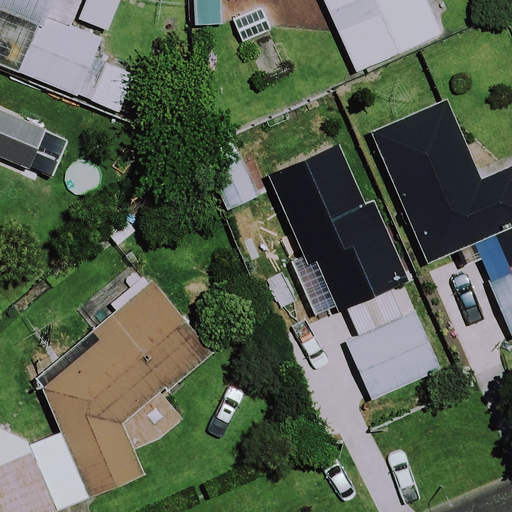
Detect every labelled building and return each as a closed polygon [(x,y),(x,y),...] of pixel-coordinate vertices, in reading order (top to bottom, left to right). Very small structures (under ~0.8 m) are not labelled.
[(0,0),(0,65),(121,114),(137,75),(94,57),(101,40),(73,29),(84,0),(0,0)] [(443,34),(427,0),(324,0),(357,73),(443,34)] [(273,6),(231,21),(241,48),(283,33),(273,6)] [(511,164),(480,178),(447,101),(371,133),(427,263),(511,226),(511,164)] [(50,131),(0,113),(0,158),(36,171),(50,131)] [(310,157),(228,193),(291,331),(379,309),(310,157)] [(0,425),(0,511),(62,511),(146,471),(135,449),(187,424),(168,385),(210,365),(150,273),(111,301),(115,310),(35,378),(60,430),(24,448),(11,420),(0,425)]
